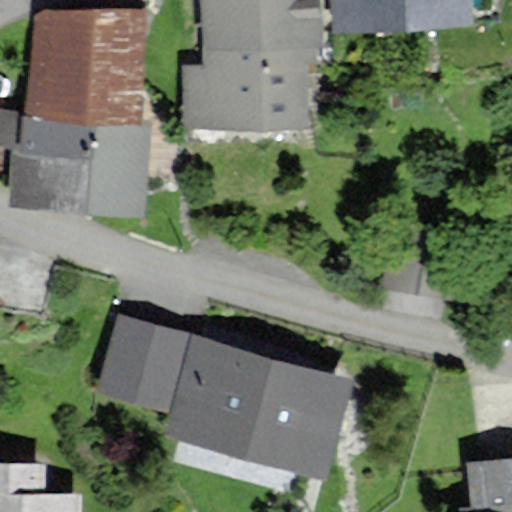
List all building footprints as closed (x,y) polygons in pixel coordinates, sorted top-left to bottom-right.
[(315,0),(209,0),(212,69),(186,70),(188,126),(303,121),(301,60),(317,59),(315,0)] [(338,0),(339,26),(467,21),(465,0),(338,0)] [(142,24),(43,15),(35,114),(134,122),(142,24)] [(146,123),(134,122),(35,114),(3,111),(1,141),(25,143),(20,198),(139,208),(146,123)] [(187,336),(123,321),(105,393),(170,409),(187,336)] [(354,381),(199,339),(174,431),(329,472),(354,381)] [(511,511),(511,458),(471,461),(474,511),(511,511)] [(45,495),(45,466),(0,466),(0,511),(81,511),(81,495),(45,495)]
